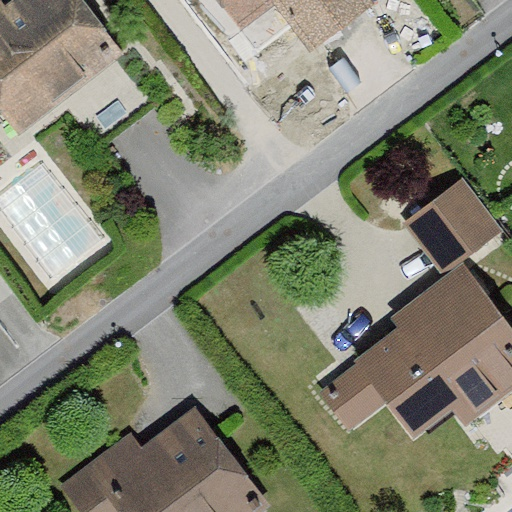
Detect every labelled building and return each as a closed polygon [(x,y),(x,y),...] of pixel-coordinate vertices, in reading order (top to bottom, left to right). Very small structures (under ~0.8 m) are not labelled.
[(0,119),(25,151),(131,70),(77,0),(40,0),(0,31),(0,119)] [(215,0),(247,43),(303,0),(215,0)] [(466,201),(411,239),(443,284),(497,246),(466,201)] [(409,343),(324,405),(352,443),(396,411),(424,448),(461,421),(472,436),(511,406),(511,338),(470,281),(401,332),(409,343)] [(132,453),(68,500),(77,511),(260,511),(198,429),(144,469),(132,453)]
